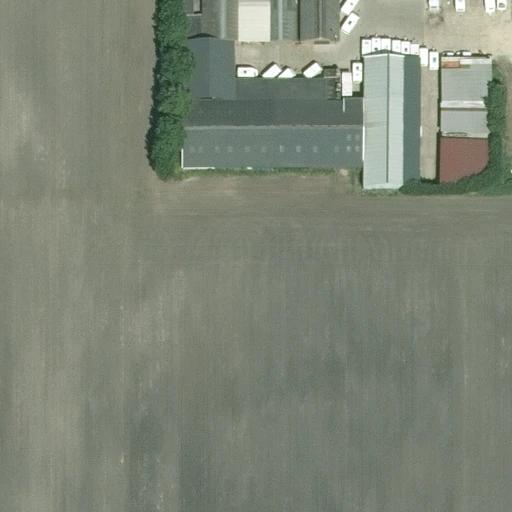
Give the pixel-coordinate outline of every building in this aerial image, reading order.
[(202,0),(203,46),(241,46),(240,0),(202,0)] [(295,45),(294,0),(264,0),(264,46),(295,45)] [(300,0),(300,46),(338,46),(337,0),(300,0)] [(438,9),(437,0),(397,0),(398,9),(426,8),(426,9),(438,9)] [(256,134),(255,105),(185,107),(185,136),(256,134)] [(286,111),(287,132),(311,131),(310,110),(286,111)] [(184,137),(185,171),(278,170),(278,136),(184,137)] [(288,171),(311,169),(309,141),(286,142),(288,171)]
